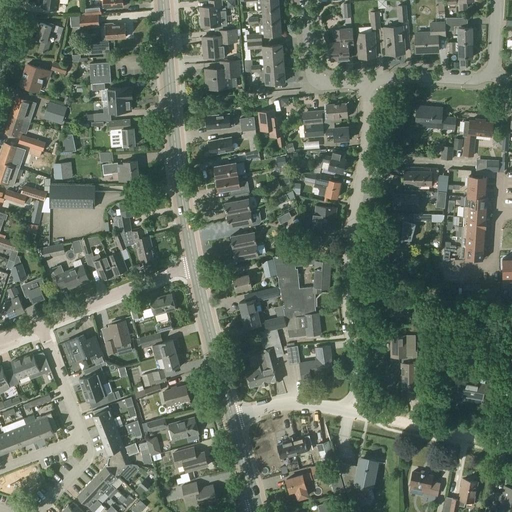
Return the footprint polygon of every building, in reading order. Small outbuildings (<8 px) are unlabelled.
[(44,0),(44,8),(56,9),(56,0),(44,0)] [(201,19),(199,21),(199,24),(201,25),(201,27),(220,25),(219,12),(222,12),(220,0),(215,0),(209,1),(209,7),(200,7),(201,19)] [(244,0),(244,1),(256,0),(257,10),(263,10),(279,9),(277,0),(244,0)] [(445,0),(445,4),(459,3),(460,9),(466,9),(465,1),(473,1),(472,0),(445,0)] [(406,5),(397,6),(398,22),(407,21),(406,5)] [(257,17),(249,18),(250,24),(259,23),(280,21),(279,9),(263,10),(264,18),(258,18),(257,17)] [(378,12),(370,12),(372,28),(380,28),(378,12)] [(98,26),(98,17),(80,17),(81,27),(98,26)] [(445,18),(445,26),(465,25),(465,17),(445,18)] [(246,28),(242,29),(243,42),(261,41),(261,36),(281,34),(280,21),(259,23),(260,34),(249,35),(249,31),(248,32),(248,30),(246,30),(246,28)] [(40,23),(35,38),(42,40),(38,51),(46,53),(50,42),(47,41),(50,30),(57,32),(59,26),(50,24),(49,26),(40,23)] [(88,43),(88,53),(88,54),(108,52),(108,42),(107,42),(107,39),(125,38),(125,36),(127,35),(126,31),(124,30),(124,25),(112,25),(112,23),(106,24),(106,26),(101,26),(102,39),(103,42),(88,43)] [(430,33),(415,33),(415,52),(438,51),(437,37),(445,37),(444,23),(430,23),(430,33)] [(402,27),(384,28),(386,54),(404,53),(402,27)] [(465,28),(458,28),(458,43),(471,42),(476,42),(476,28),(471,28),(471,27),(465,27),(465,28)] [(341,42),(331,43),(332,60),(349,59),(347,45),(352,45),(351,28),(340,29),(341,42)] [(219,36),(202,37),(204,58),(226,56),(225,42),(236,41),(235,30),(218,31),(219,36)] [(374,32),(357,33),(359,58),(375,57),(374,43),(375,43),(374,32)] [(261,41),(243,42),(244,49),(262,48),(261,41)] [(455,42),(448,42),(448,53),(455,52),(455,50),(458,50),(458,62),(459,67),(459,68),(465,68),(465,57),(472,57),(471,42),(458,43),(455,43),(455,42)] [(281,44),(263,46),(264,59),(282,57),(281,44)] [(264,65),(252,66),(252,72),(260,71),(265,70),(283,69),(282,57),(264,59),(264,65)] [(221,68),(205,69),(206,89),(238,86),(237,78),(230,79),(229,76),(239,75),(238,60),(220,62),(221,68)] [(54,62),(51,70),(65,74),(67,67),(54,62)] [(109,62),(94,63),(89,63),(91,83),(92,83),(92,84),(104,83),(104,82),(110,82),(109,62)] [(27,64),(20,86),(38,92),(43,78),(48,80),(51,72),(27,64)] [(283,69),(265,70),(266,83),(284,82),(283,69)] [(129,87),(107,88),(108,101),(130,100),(132,100),(131,88),(129,88),(129,87)] [(29,122),(35,104),(16,97),(14,103),(12,102),(10,108),(12,109),(10,115),(29,122)] [(103,113),(93,113),(94,121),(110,120),(110,114),(116,114),(116,113),(131,112),(130,100),(108,101),(108,107),(103,107),(103,113)] [(49,102),(45,115),(62,120),(62,119),(66,108),(49,102)] [(342,121),(341,117),(347,116),(347,114),(348,113),(348,109),(346,108),(346,103),(326,105),(327,112),(321,112),(303,114),(304,125),(334,122),(334,121),(342,121)] [(416,106),(415,126),(424,126),(424,124),(439,126),(439,128),(454,129),(455,118),(441,117),(442,108),(416,106)] [(275,110),(257,112),(259,132),(268,131),(269,138),(276,137),(278,147),(285,147),(281,115),(275,116),(275,110)] [(206,119),(205,119),(205,126),(207,126),(207,129),(230,127),(234,126),(233,114),(206,116),(206,119)] [(10,115),(4,133),(20,138),(18,144),(31,148),(39,150),(41,142),(21,135),(22,132),(25,133),(29,122),(10,115)] [(254,117),(240,119),(241,131),(255,129),(254,117)] [(465,137),(463,157),(472,157),(474,134),(491,136),(492,123),(484,122),(484,120),(476,119),(476,121),(470,120),(469,122),(464,121),(463,137),(465,137)] [(129,120),(109,121),(110,130),(113,130),(114,138),(122,137),(123,146),(135,145),(133,128),(130,128),(129,120)] [(348,127),(335,128),(334,122),(304,125),(305,137),(326,135),(334,134),(334,141),(349,140),(348,127)] [(256,136),(255,129),(241,131),(242,138),(256,136)] [(71,134),(62,135),(63,152),(73,151),(71,134)] [(231,137),(208,141),(210,154),(233,150),(231,137)] [(453,147),(453,149),(461,150),(462,139),(454,138),(453,147)] [(4,143),(0,155),(0,162),(11,166),(11,165),(15,154),(18,155),(20,149),(4,143)] [(441,146),(440,159),(452,160),(453,149),(453,147),(441,146)] [(41,151),(39,150),(31,148),(29,154),(39,157),(41,151)] [(250,151),(245,152),(246,159),(260,156),(258,149),(250,151)] [(319,154),(318,160),(317,160),(313,173),(316,174),(322,174),(331,176),(334,177),(336,171),(342,172),(345,160),(343,159),(345,153),(332,150),(331,157),(319,154)] [(197,162),(208,160),(207,154),(196,156),(197,162)] [(18,155),(16,161),(26,165),(29,159),(18,155)] [(487,160),(486,171),(495,172),(496,172),(498,172),(499,162),(499,161),(487,160)] [(117,163),(102,164),(103,175),(117,173),(118,182),(127,181),(127,178),(138,177),(136,161),(124,162),(124,164),(117,165),(117,163)] [(0,162),(0,181),(8,185),(13,186),(19,168),(11,165),(11,166),(0,162)] [(66,163),(53,165),(55,179),(67,178),(66,163)] [(235,163),(214,166),(216,179),(237,175),(235,163)] [(434,172),(446,174),(447,165),(435,163),(434,172)] [(468,177),(468,186),(486,188),(486,177),(470,176),(470,170),(458,169),(458,177),(468,177)] [(404,172),(404,185),(418,185),(431,185),(431,172),(404,172)] [(330,180),(331,176),(322,174),(316,174),(306,174),(304,182),(314,184),(314,185),(321,187),(319,194),(337,198),(340,182),(330,180)] [(237,175),(216,179),(218,191),(232,189),(233,195),(249,192),(247,181),(238,183),(237,175)] [(50,184),(49,207),(94,208),(94,185),(50,184)] [(485,197),(486,188),(468,186),(467,197),(469,197),(485,198),(485,197)] [(33,188),(30,196),(44,201),(46,193),(33,188)] [(293,190),(285,194),(288,199),(294,196),(293,192),(293,190)] [(24,205),(27,196),(21,194),(14,192),(11,201),(24,205)] [(394,194),(393,208),(417,210),(418,196),(394,194)] [(465,197),(464,206),(468,206),(468,207),(486,208),(487,197),(485,197),(485,198),(469,197),(467,197),(465,197)] [(248,198),(224,202),(226,214),(250,210),(248,198)] [(125,201),(120,202),(122,216),(116,217),(118,231),(130,229),(128,215),(143,213),(141,200),(132,201),(132,199),(125,201)] [(31,216),(34,208),(27,206),(24,214),(31,216)] [(316,206),(314,227),(329,229),(330,216),(335,217),(336,208),(316,206)] [(485,218),(486,208),(468,207),(468,206),(464,206),(463,206),(463,217),(464,217),(465,217),(485,218)] [(258,209),(250,210),(226,214),(228,226),(247,223),(247,225),(258,223),(260,221),(258,209)] [(288,212),(282,215),(286,221),(291,218),(288,212)] [(485,228),(485,218),(465,217),(464,217),(463,226),(463,227),(464,227),(485,228)] [(392,226),(390,248),(408,249),(409,242),(414,224),(401,221),(401,225),(392,226)] [(484,239),(485,228),(464,227),(463,227),(463,226),(462,226),(462,227),(458,227),(458,231),(462,231),(461,237),(484,239)] [(142,229),(134,231),(136,240),(141,262),(153,259),(149,244),(151,244),(149,236),(147,228),(142,229)] [(317,230),(305,231),(306,239),(318,237),(317,230)] [(254,232),(230,236),(232,248),(256,244),(256,243),(254,232)] [(119,233),(114,235),(119,250),(125,247),(119,233)] [(483,249),(484,239),(461,237),(461,247),(483,249)] [(86,238),(81,240),(85,253),(90,251),(86,238)] [(10,240),(7,249),(18,252),(21,244),(10,240)] [(256,244),(232,248),(234,259),(264,254),(264,252),(265,252),(263,243),(262,244),(262,242),(256,243),(256,244)] [(61,243),(40,248),(42,259),(49,258),(49,256),(64,253),(61,243)] [(483,259),(483,249),(461,247),(460,258),(483,259)] [(390,248),(389,272),(407,273),(408,249),(390,248)] [(119,252),(106,257),(113,274),(126,269),(119,252)] [(98,255),(91,257),(100,279),(102,279),(103,281),(112,278),(111,275),(113,274),(106,257),(100,259),(98,255)] [(0,263),(5,266),(9,259),(2,256),(0,258),(0,263)] [(15,262),(11,273),(14,282),(26,278),(19,257),(17,256),(15,262)] [(511,258),(502,259),(503,283),(511,282),(511,258)] [(273,259),(261,262),(264,278),(269,277),(276,275),(273,259)] [(13,267),(15,262),(9,260),(6,268),(12,269),(13,267)] [(310,262),(310,281),(318,281),(318,262),(310,262)] [(60,265),(52,268),(60,287),(67,285),(68,288),(80,283),(80,285),(89,282),(82,265),(63,273),(60,265)] [(248,275),(233,278),(236,291),(251,287),(249,281),(255,279),(254,273),(248,275)] [(41,277),(21,285),(26,297),(30,296),(33,302),(44,298),(42,293),(46,291),(41,277)] [(258,291),(252,292),(254,299),(271,295),(272,298),(280,296),(277,286),(258,291)] [(13,302),(5,305),(10,316),(23,310),(13,287),(8,289),(13,302)] [(171,294),(150,299),(154,315),(175,309),(171,294)] [(389,298),(388,315),(405,316),(406,299),(389,298)] [(254,299),(238,303),(242,315),(262,310),(260,304),(256,305),(254,299)] [(139,301),(129,305),(133,319),(135,319),(136,321),(143,319),(142,316),(144,316),(144,315),(145,315),(144,311),(142,311),(139,301)] [(318,313),(316,313),(304,314),(304,315),(300,316),(299,308),(283,310),(288,338),(306,335),(306,336),(321,334),(318,313)] [(511,308),(503,308),(501,323),(511,324),(511,320),(511,308)] [(262,310),(242,315),(245,328),(260,324),(259,318),(263,317),(262,310)] [(283,316),(264,321),(266,331),(286,326),(283,316)] [(113,339),(105,341),(108,353),(116,351),(115,345),(130,341),(124,320),(122,321),(121,319),(111,321),(112,323),(109,324),(113,339)] [(170,320),(163,322),(165,329),(172,327),(170,320)] [(277,330),(267,332),(271,345),(280,342),(277,330)] [(176,353),(174,347),(177,346),(175,340),(173,341),(172,340),(163,342),(160,332),(140,338),(142,347),(152,345),(156,358),(162,356),(176,353)] [(83,335),(65,342),(68,349),(72,348),(77,360),(90,355),(92,359),(102,355),(95,338),(86,342),(83,335)] [(416,373),(416,356),(412,356),(412,335),(377,336),(377,343),(382,344),(381,347),(394,350),(394,357),(401,357),(402,384),(410,384),(410,392),(425,392),(425,373),(416,373)] [(288,365),(299,363),(296,345),(285,347),(288,365)] [(315,361),(299,363),(302,384),(311,382),(310,373),(333,370),(331,356),(330,356),(328,345),(314,348),(316,358),(315,358),(315,361)] [(259,369),(245,373),(249,387),(282,378),(274,347),(262,350),(264,359),(256,361),(259,369)] [(33,353),(22,358),(29,375),(30,379),(51,371),(44,353),(34,357),(33,353)] [(176,353),(162,356),(166,370),(180,366),(176,353)] [(15,372),(10,374),(14,385),(19,383),(18,380),(29,375),(22,358),(11,362),(15,372)] [(85,377),(79,379),(83,391),(106,382),(101,366),(100,363),(88,368),(89,373),(85,375),(85,377)] [(1,366),(0,366),(0,393),(6,390),(6,389),(14,385),(10,374),(5,376),(1,366)] [(164,369),(142,375),(145,386),(155,384),(154,380),(166,377),(164,369)] [(458,374),(457,381),(450,381),(450,398),(463,398),(463,395),(482,398),(484,383),(485,377),(480,376),(480,378),(458,374)] [(106,382),(83,391),(87,402),(93,400),(94,402),(99,400),(100,405),(116,399),(113,392),(105,394),(102,384),(107,383),(106,382)] [(159,385),(134,393),(136,399),(161,390),(159,385)] [(185,385),(164,391),(168,405),(189,399),(185,385)] [(21,402),(19,397),(11,400),(10,399),(3,401),(5,408),(21,402)] [(109,409),(92,415),(96,425),(113,418),(109,409)] [(51,413),(35,419),(36,421),(36,420),(43,437),(54,433),(53,431),(57,429),(51,413)] [(194,417),(169,424),(173,440),(198,433),(194,417)] [(113,418),(96,425),(100,434),(117,428),(113,418)] [(164,418),(146,422),(149,431),(166,427),(164,418)] [(13,424),(15,429),(21,446),(32,441),(25,425),(24,420),(13,424)] [(36,420),(36,421),(25,425),(32,441),(43,437),(36,420)] [(117,428),(100,434),(104,444),(120,437),(117,428)] [(15,429),(4,433),(11,450),(21,446),(15,429)] [(0,434),(0,453),(11,450),(4,433),(0,434)] [(282,443),(276,445),(280,458),(312,449),(308,436),(304,437),(303,436),(282,442),(282,443)] [(120,437),(104,444),(107,453),(124,447),(120,437)] [(309,457),(311,467),(329,463),(329,462),(335,460),(329,441),(316,445),(320,454),(309,457)] [(146,442),(138,444),(142,455),(147,454),(148,455),(150,455),(148,449),(146,442)] [(124,447),(107,453),(108,456),(108,459),(131,464),(128,456),(139,451),(135,443),(124,447)] [(159,446),(148,449),(150,455),(150,456),(152,456),(159,454),(161,453),(159,446)] [(193,448),(174,453),(177,466),(184,464),(186,471),(207,466),(203,452),(195,454),(193,448)] [(306,452),(299,455),(301,460),(309,457),(306,452)] [(371,487),(376,460),(368,459),(368,460),(360,458),(356,476),(341,473),(350,503),(360,500),(359,498),(373,494),(371,487)] [(107,463),(105,465),(118,477),(131,464),(108,459),(107,463)] [(329,463),(311,467),(315,481),(332,476),(332,474),(338,472),(334,462),(329,463)] [(105,465),(98,472),(111,485),(118,477),(105,465)] [(411,484),(409,490),(413,491),(412,493),(420,495),(421,492),(424,493),(426,487),(436,489),(439,477),(427,474),(428,472),(421,471),(421,473),(413,471),(410,484),(411,484)] [(98,472),(91,480),(104,492),(111,485),(98,472)] [(302,475),(286,479),(289,492),(295,490),(297,499),(307,496),(305,488),(304,482),(311,480),(310,473),(302,475)] [(39,479),(28,489),(34,496),(45,486),(39,479)] [(446,496),(442,511),(456,511),(458,505),(464,506),(465,500),(473,502),(477,481),(463,479),(459,499),(446,496)] [(91,480),(84,487),(97,499),(104,492),(91,480)] [(196,482),(182,486),(186,501),(197,497),(199,505),(217,500),(216,498),(218,498),(216,492),(214,492),(212,485),(198,489),(196,482)] [(140,485),(135,490),(142,496),(146,491),(140,485)] [(489,491),(486,506),(494,508),(496,499),(501,500),(498,511),(511,511),(511,487),(504,486),(502,494),(489,491)] [(84,487),(77,495),(90,507),(97,499),(84,487)] [(134,499),(129,495),(126,499),(130,503),(134,499)] [(130,503),(126,499),(122,502),(127,507),(130,503)] [(68,504),(61,511),(60,511),(84,511),(73,501),(69,505),(68,504)] [(319,511),(332,511),(333,511),(330,502),(317,505),(319,511)]
